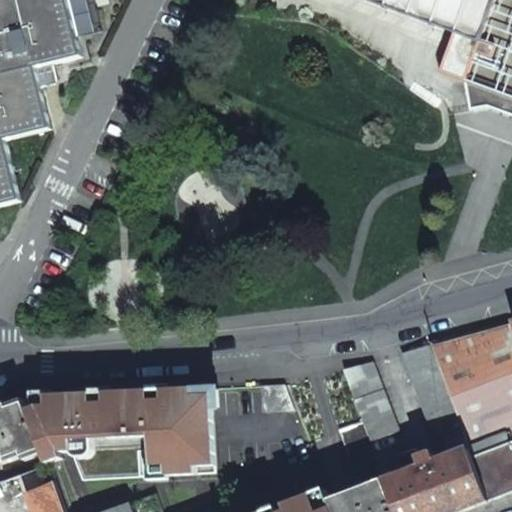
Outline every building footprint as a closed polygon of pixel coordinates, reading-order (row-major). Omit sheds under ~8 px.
[(0,0),(0,206),(23,201),(17,175),(9,138),(58,125),(47,83),(45,77),(43,70),(61,66),(60,63),(88,56),(76,8),(74,0),(0,0)] [(450,69),(508,91),(511,92),(511,0),(378,0),(463,32),(450,69)] [(43,70),(45,77),(47,83),(54,82),(65,79),(61,66),(43,70)] [(511,430),(511,327),(510,322),(431,346),(469,447),(505,433),(511,430)] [(376,456),(397,511),(460,511),(488,502),(469,447),(431,346),(400,354),(432,435),(445,431),(454,455),(439,461),(434,451),(422,457),(418,448),(400,454),(398,448),(376,456)] [(370,362),(343,369),(362,420),(371,443),(397,432),(370,362)] [(86,483),(215,476),(213,387),(116,391),(64,393),(26,396),(28,402),(46,451),(51,465),(75,453),(86,483)] [(0,459),(23,452),(25,458),(46,451),(28,402),(12,407),(11,404),(0,407),(0,459)] [(361,489),(330,501),(334,511),(397,511),(376,456),(371,443),(362,420),(339,429),(361,489)] [(469,447),(488,502),(511,492),(511,441),(509,443),(505,433),(469,447)] [(67,511),(58,486),(55,484),(29,493),(35,511),(67,511)] [(9,511),(4,495),(0,496),(0,511),(9,511)] [(334,511),(330,501),(301,511),(334,511)]
